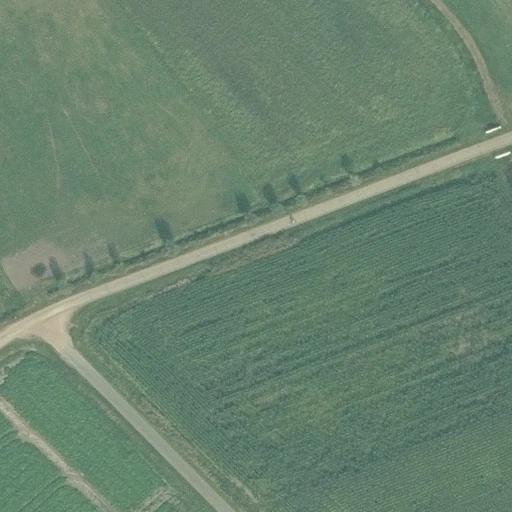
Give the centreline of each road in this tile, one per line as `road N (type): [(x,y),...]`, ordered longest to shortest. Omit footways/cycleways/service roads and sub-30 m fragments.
road 1 (unclassified): [(35,318),(511,132)]
road 2 (unclassified): [(225,511),(35,318)]
